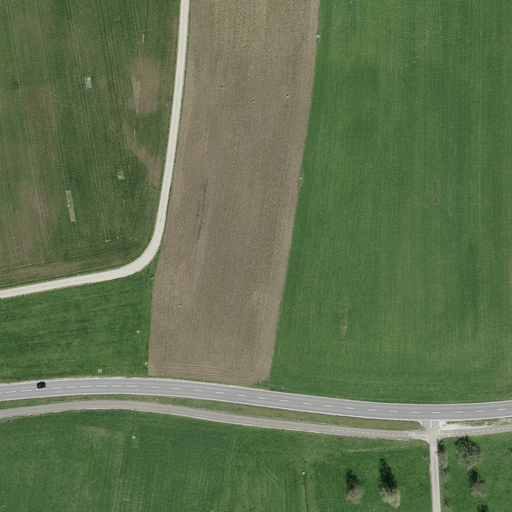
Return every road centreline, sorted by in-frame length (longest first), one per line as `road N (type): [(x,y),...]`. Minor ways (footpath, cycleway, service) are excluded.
road 1 (trunk): [(190,511),(260,170),(277,0)]
road 2 (track): [(511,424),(413,431),(137,400),(0,411)]
road 3 (tertiary): [(511,407),(388,410),(141,385),(0,392)]
road 4 (track): [(0,297),(118,276),(145,267),(160,246),(183,101),(185,0)]
